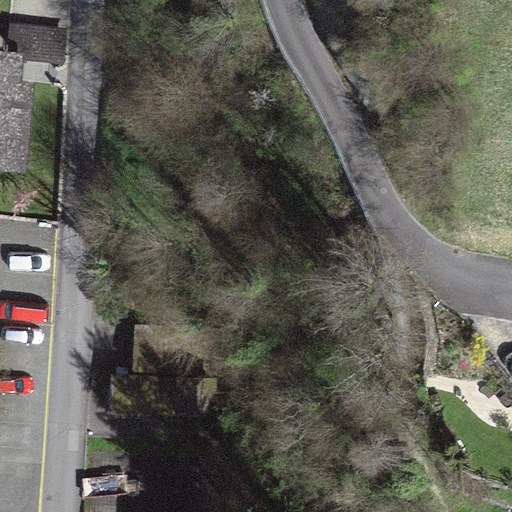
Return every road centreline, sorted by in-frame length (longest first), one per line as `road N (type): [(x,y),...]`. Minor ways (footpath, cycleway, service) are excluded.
road 1 (residential): [(65,511),(75,0)]
road 2 (residential): [(278,0),(308,74),(385,211),(487,283),(511,287)]
